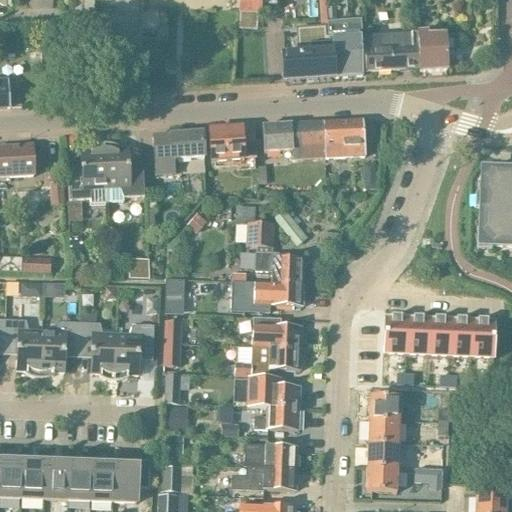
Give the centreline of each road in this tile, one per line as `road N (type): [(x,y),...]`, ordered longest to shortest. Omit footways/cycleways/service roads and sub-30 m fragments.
road 1 (residential): [(439,116),(393,254),(341,299),(332,511)]
road 2 (residential): [(126,115),(358,101),(439,116)]
road 3 (residential): [(126,115),(122,38),(106,23),(12,22)]
road 4 (residential): [(131,408),(0,403)]
road 5 (residential): [(0,125),(126,115)]
